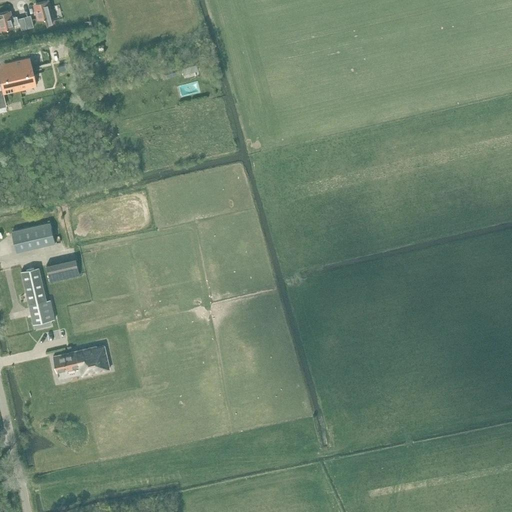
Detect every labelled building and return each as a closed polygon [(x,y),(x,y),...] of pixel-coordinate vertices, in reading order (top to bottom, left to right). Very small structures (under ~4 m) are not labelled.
[(37,8),(35,8),(38,18),(45,17),(45,18),(46,17),(48,24),(55,22),(53,14),(48,0),(47,0),(36,3),(37,8)] [(8,11),(0,12),(0,28),(14,25),(11,15),(9,15),(8,11)] [(2,94),(36,87),(30,57),(0,63),(0,88),(1,94),(2,94)] [(197,64),(181,69),(183,75),(198,70),(197,64)] [(50,222),(12,231),(16,252),(55,243),(50,222)] [(49,281),(80,274),(76,258),(46,265),(49,281)] [(38,267),(21,271),(33,324),(54,319),(50,299),(46,300),(38,267)] [(97,346),(77,351),(80,366),(82,375),(110,369),(104,345),(97,347),(97,346)] [(77,351),(53,356),(57,372),(80,366),(77,351)]
